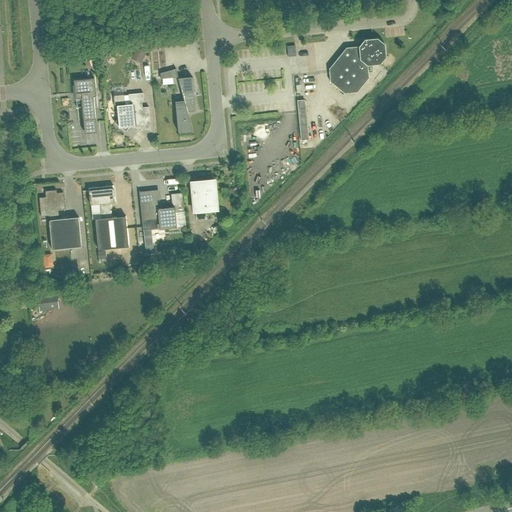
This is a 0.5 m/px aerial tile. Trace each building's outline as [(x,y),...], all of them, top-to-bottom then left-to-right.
[(330,82),(345,93),(357,92),(369,78),(367,66),(380,64),(386,57),(385,44),(377,38),(364,39),(358,47),(347,47),(346,48),(329,69),(330,82)] [(136,50),(132,58),(140,62),(144,54),(136,50)] [(192,78),(179,79),(176,68),(175,68),(175,69),(160,73),(161,79),(178,77),(184,102),(176,102),(176,101),(175,101),(178,133),(179,133),(179,131),(192,130),(193,132),(189,116),(188,111),(195,111),(196,111),(193,77),(192,77),(192,78)] [(96,118),(95,106),(97,106),(96,94),(95,78),(74,80),(75,92),(75,93),(76,104),(81,103),(83,119),(85,133),(97,132),(96,118)] [(109,117),(115,122),(126,131),(131,125),(134,125),(134,126),(140,131),(150,119),(149,107),(142,107),(142,101),(144,100),(143,93),(129,94),(130,104),(125,105),(124,95),(114,96),(114,102),(107,103),(109,117)] [(297,138),(310,137),(309,128),(305,128),(302,96),(294,96),(297,138)] [(213,180),(193,182),(195,212),(216,210),(213,180)] [(126,216),(111,217),(110,203),(115,202),(113,185),(89,188),(90,205),(100,204),(101,218),(95,219),(98,250),(129,247),(126,216)] [(47,197),(41,197),(42,216),(48,216),(52,249),(81,247),(79,217),(61,218),(60,210),(66,209),(65,192),(58,193),(58,190),(47,191),(47,197)] [(184,211),(182,193),(171,194),(172,207),(158,209),(157,198),(158,197),(158,192),(151,193),(140,194),(140,191),(139,191),(143,230),(159,228),(160,229),(176,228),(176,230),(177,230),(175,212),(184,211)] [(37,292),(40,311),(59,309),(56,290),(37,292)]
